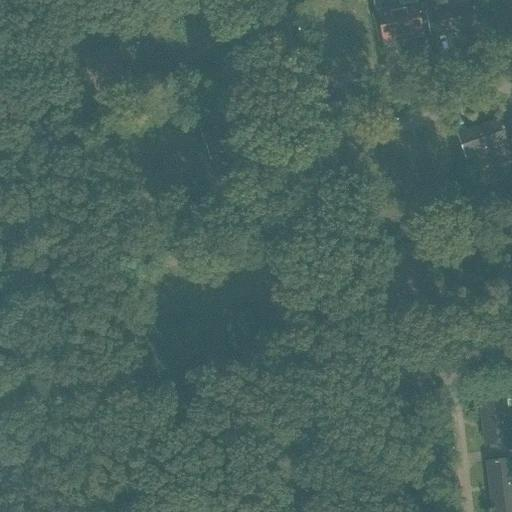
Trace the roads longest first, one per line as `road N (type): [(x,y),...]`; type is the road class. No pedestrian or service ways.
road 1 (residential): [(378,378),(317,152)]
road 2 (residential): [(300,90),(511,46)]
road 3 (residential): [(317,152),(511,86)]
road 4 (residential): [(447,362),(465,511)]
road 5 (residential): [(408,511),(378,378)]
